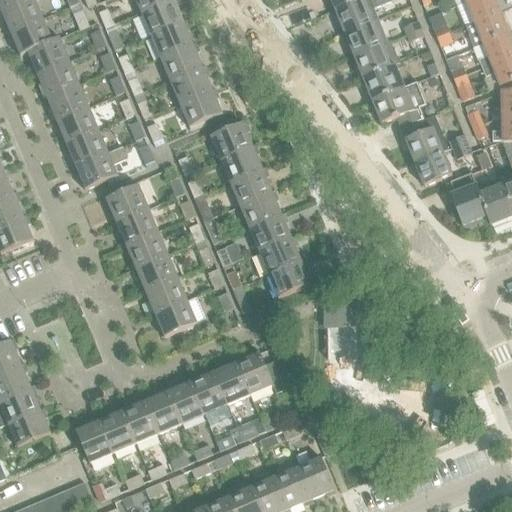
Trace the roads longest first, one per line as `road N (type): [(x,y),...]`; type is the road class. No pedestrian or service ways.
road 1 (residential): [(471,300),(230,0)]
road 2 (residential): [(0,301),(76,269),(0,79)]
